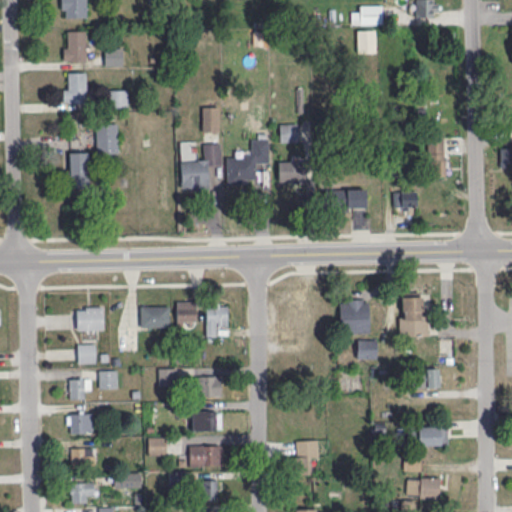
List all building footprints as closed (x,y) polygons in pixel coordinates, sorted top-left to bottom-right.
[(86,17),(85,0),(61,0),(61,17),(86,17)] [(414,0),(415,17),(437,17),(437,0),(414,0)] [(382,4),(359,4),(359,13),(351,13),(351,23),(382,23),(382,4)] [(375,29),(357,29),(357,52),(375,52),(375,29)] [(85,30),(63,30),(63,60),(85,60),(85,30)] [(104,64),(122,64),(122,47),(104,47),(104,64)] [(86,71),(63,71),(63,101),(86,101),(86,71)] [(127,107),(127,89),(108,89),(108,107),(127,107)] [(202,130),(216,130),(216,106),(202,106),(202,130)] [(95,154),(116,154),(116,123),(95,123),(95,154)] [(500,148),(500,162),(511,162),(511,127),(510,128),(509,148),(500,148)] [(445,136),(427,136),(427,174),(445,174),(445,136)] [(209,188),(208,165),(220,165),(219,142),(200,143),(201,159),(180,160),(181,189),(209,188)] [(89,152),(69,152),(69,186),(89,186),(89,152)] [(255,182),(255,153),(226,153),(226,182),(255,182)] [(278,190),(314,190),(314,161),(278,161),(278,190)] [(416,190),(399,190),(399,205),(416,205),(416,190)] [(399,335),(426,335),(426,296),(399,296),(399,335)] [(368,298),(339,298),(339,326),(368,326),(368,298)] [(196,323),(196,300),(176,300),(176,323),(196,323)] [(206,335),(215,335),(215,326),(227,326),(227,304),(206,304),(206,335)] [(278,339),(296,339),(296,304),(278,304),(278,339)] [(103,329),(103,305),(75,305),(75,329),(103,329)] [(169,326),(168,305),(139,305),(139,326),(169,326)] [(95,342),(76,342),(76,363),(95,363),(95,342)] [(116,387),(116,368),(98,368),(98,387),(116,387)] [(437,368),(415,368),(415,387),(437,387),(437,368)] [(195,375),(195,396),(221,396),(221,375),(195,375)] [(68,377),(89,377),(89,386),(83,386),(83,397),(68,398),(68,377)] [(221,409),(191,409),(191,430),(221,430),(221,409)] [(69,412),(90,411),(90,421),(85,421),(85,432),(69,432),(69,412)] [(446,426),(417,426),(417,444),(446,444),(446,426)] [(165,436),(147,436),(147,454),(165,454),(165,436)] [(188,465),(217,465),(217,444),(188,444),(188,465)] [(70,446),(91,446),(92,455),(86,455),(86,466),(71,467),(70,446)] [(406,497),(438,497),(438,476),(406,476),(406,497)] [(217,499),(217,479),(201,479),(201,499),(217,499)] [(70,481),(91,480),(91,489),(85,489),(85,501),(70,501),(70,481)]
